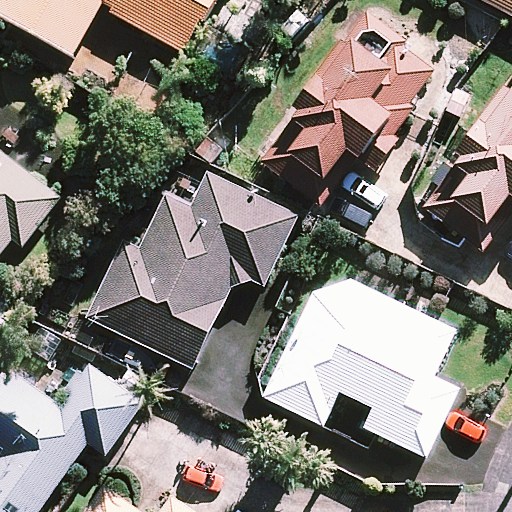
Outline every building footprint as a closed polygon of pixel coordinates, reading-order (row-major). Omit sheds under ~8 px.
[(6,0),(0,12),(0,19),(75,59),(101,10),(190,57),(220,0),(6,0)] [(511,0),(480,0),(511,16),(511,0)] [(370,14),(262,164),(323,207),(356,160),(375,173),(418,113),(410,107),(435,73),(406,53),(412,44),(370,14)] [(511,89),(505,85),(425,217),(489,255),(511,217),(511,89)] [(0,260),(15,242),(23,248),(60,201),(0,154),(0,95),(3,91),(0,88),(0,260)] [(193,371),(231,292),(253,283),(266,288),(299,219),(209,176),(195,206),(169,194),(141,252),(126,245),(89,321),(193,371)] [(454,336),(326,276),(268,401),(326,428),(342,395),(376,411),(366,431),(429,461),(462,391),(434,379),(454,336)] [(0,511),(40,511),(89,442),(108,456),(144,405),(115,385),(90,367),(62,406),(0,362),(0,511)] [(180,511),(169,504),(163,511),(137,511),(107,490),(91,511),(180,511)]
